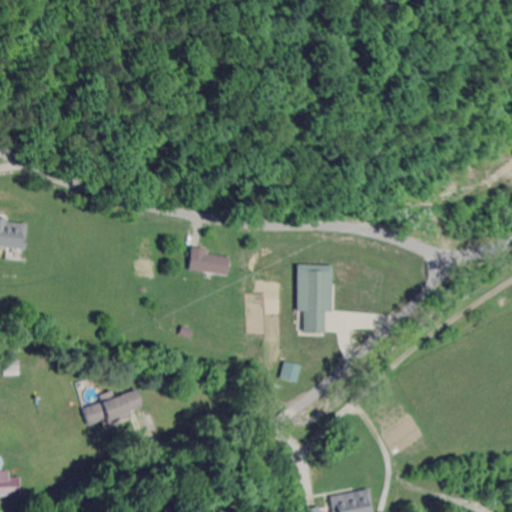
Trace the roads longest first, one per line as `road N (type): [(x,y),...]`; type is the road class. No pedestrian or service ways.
road 1 (residential): [(511,241),(459,254),(369,228),(198,215),(118,197),(0,147)]
road 2 (residential): [(447,253),(425,296),(288,419),(256,435),(117,461),(46,511)]
road 3 (residential): [(326,383),(361,412),(399,467),(434,494),(486,511)]
